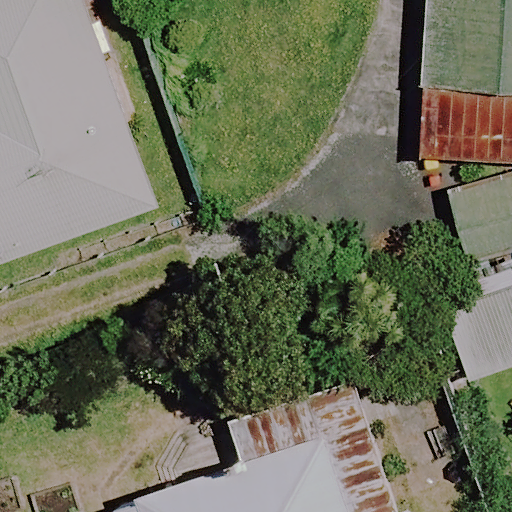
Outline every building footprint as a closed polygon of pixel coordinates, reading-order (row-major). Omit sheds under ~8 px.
[(0,0),(0,267),(158,212),(82,0),(0,0)] [(511,0),(442,0),(435,144),(511,148),(511,0)] [(511,243),(511,165),(459,181),(480,253),(511,243)] [(511,371),(511,275),(448,295),(475,383),(511,371)] [(359,511),(337,441),(122,510),(122,511),(359,511)]
